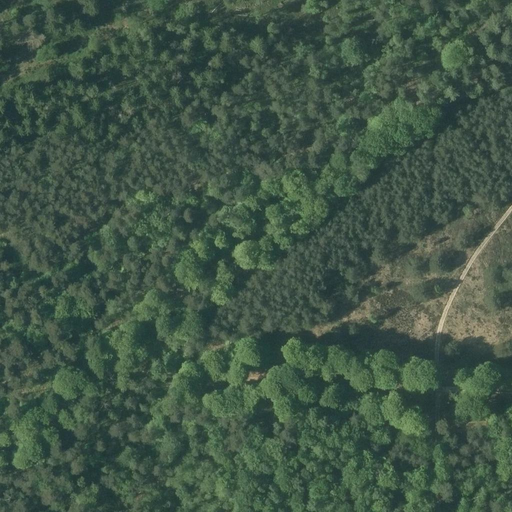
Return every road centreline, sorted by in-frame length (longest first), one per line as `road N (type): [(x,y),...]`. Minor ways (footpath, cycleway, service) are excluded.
road 1 (track): [(0,462),(511,1)]
road 2 (track): [(436,388),(0,368)]
road 3 (track): [(511,207),(453,292),(436,340),(436,388)]
road 4 (track): [(436,388),(438,511)]
